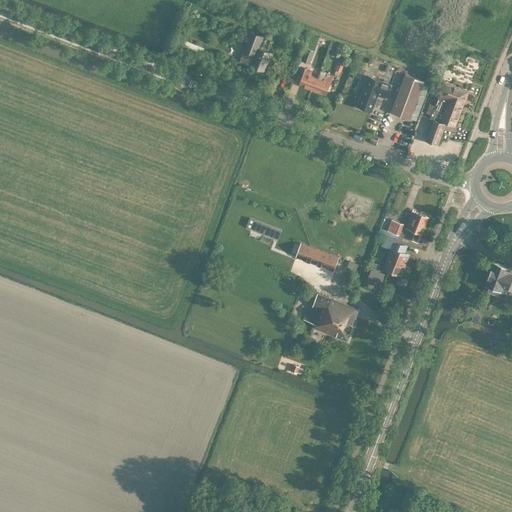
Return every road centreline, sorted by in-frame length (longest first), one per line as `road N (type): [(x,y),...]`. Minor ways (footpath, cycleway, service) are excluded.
road 1 (unclassified): [(456,179),(0,10)]
road 2 (tertiary): [(455,236),(364,470)]
